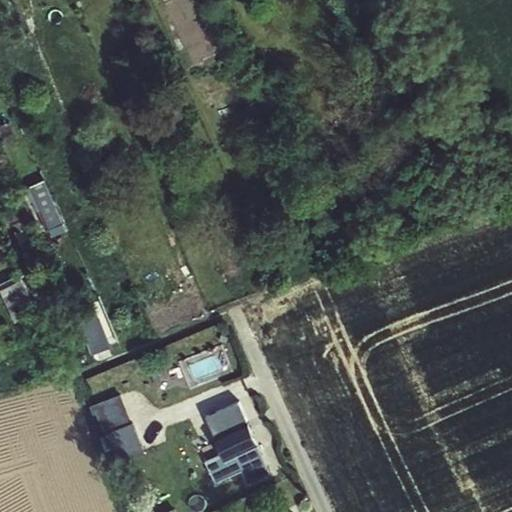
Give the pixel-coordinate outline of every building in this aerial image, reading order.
[(47,176),(33,184),(56,226),(70,219),(47,176)] [(103,311),(85,315),(93,349),(111,345),(103,311)] [(123,393),(104,399),(112,426),(131,420),(123,393)] [(219,480),(244,468),(250,481),(271,470),(247,419),(200,441),(219,480)] [(111,430),(122,458),(146,449),(135,421),(111,430)]
